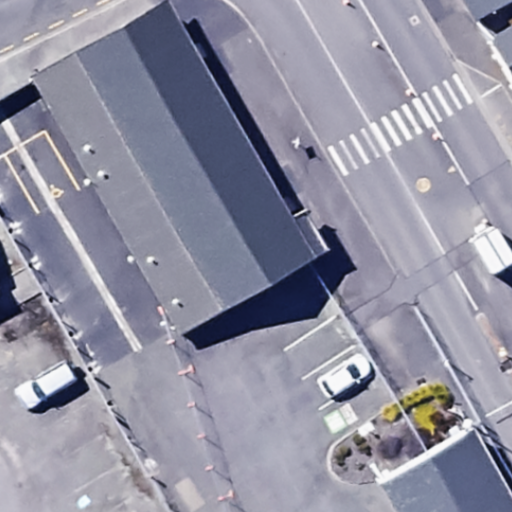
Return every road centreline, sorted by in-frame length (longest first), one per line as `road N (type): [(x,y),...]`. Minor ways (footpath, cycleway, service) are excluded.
road 1 (unclassified): [(511,430),(258,0)]
road 2 (unclassified): [(325,0),(511,325)]
road 3 (unclassified): [(384,0),(511,212)]
